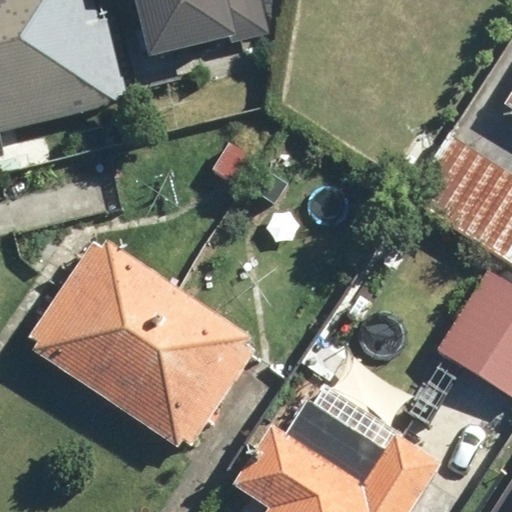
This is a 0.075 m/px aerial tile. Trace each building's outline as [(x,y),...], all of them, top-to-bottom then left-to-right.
[(0,0),(0,137),(108,111),(107,108),(120,105),(104,34),(89,37),(79,0),(0,0)] [(91,0),(95,13),(123,7),(138,75),(269,45),(258,0),(91,0)] [(511,125),(511,91),(497,116),(511,125)] [(511,189),(439,147),(402,210),(511,274),(511,189)] [(251,356),(90,247),(17,355),(178,463),(251,356)] [(511,293),(486,279),(438,365),(511,406),(511,293)] [(412,511),(437,474),(378,436),(347,485),(269,433),(225,498),(246,511),(412,511)] [(511,511),(511,489),(497,511),(511,511)]
